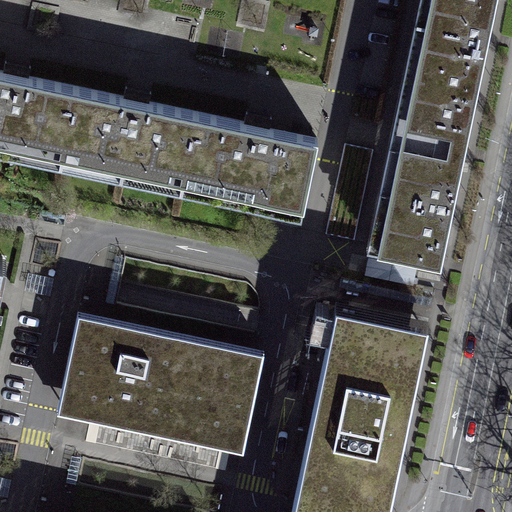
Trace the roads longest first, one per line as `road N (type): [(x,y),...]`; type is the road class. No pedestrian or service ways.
road 1 (residential): [(297,279),(83,236),(22,511)]
road 2 (residential): [(364,0),(297,279)]
road 3 (secondary): [(511,277),(463,511)]
road 4 (residential): [(297,279),(265,511)]
